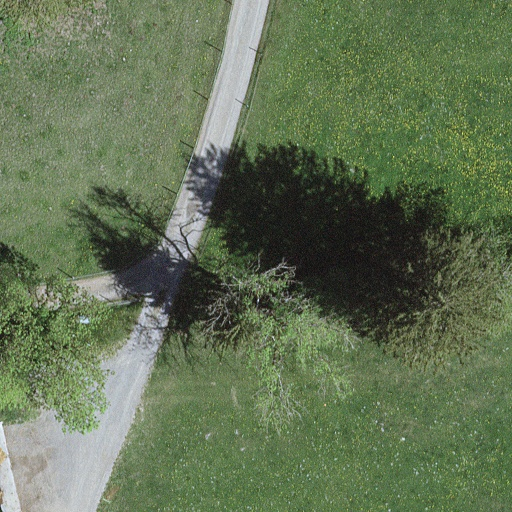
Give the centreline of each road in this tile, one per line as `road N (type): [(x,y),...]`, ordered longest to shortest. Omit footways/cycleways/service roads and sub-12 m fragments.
road 1 (track): [(251,0),(163,297),(74,511)]
road 2 (track): [(0,370),(92,366),(131,375)]
